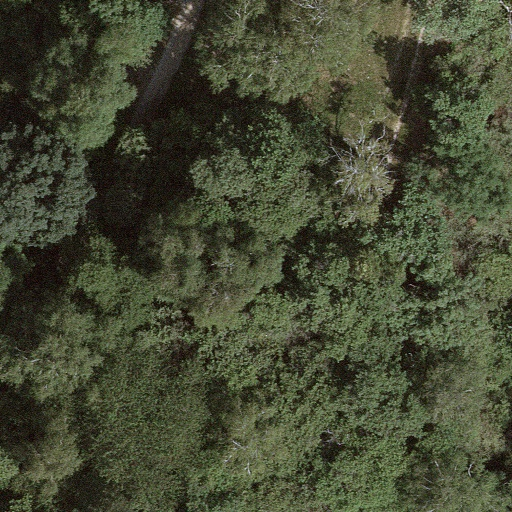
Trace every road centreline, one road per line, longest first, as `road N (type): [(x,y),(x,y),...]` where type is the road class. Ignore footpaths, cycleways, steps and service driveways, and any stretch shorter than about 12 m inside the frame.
road 1 (track): [(21,511),(257,70),(277,0)]
road 2 (track): [(0,374),(171,41),(181,0)]
